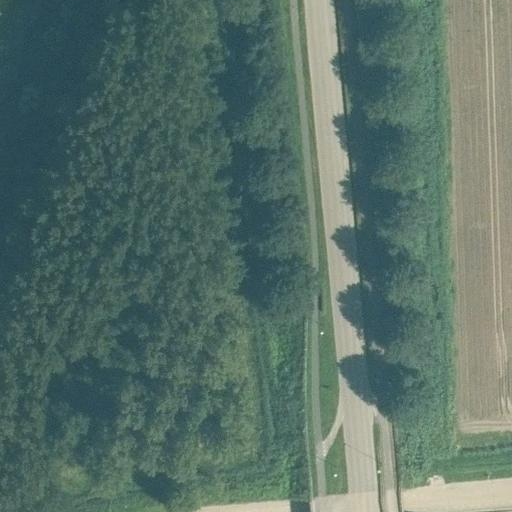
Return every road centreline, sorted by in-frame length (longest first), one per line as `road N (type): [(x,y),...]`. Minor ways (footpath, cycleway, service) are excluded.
road 1 (secondary): [(366,511),(318,0)]
road 2 (tertiary): [(308,511),(511,494)]
